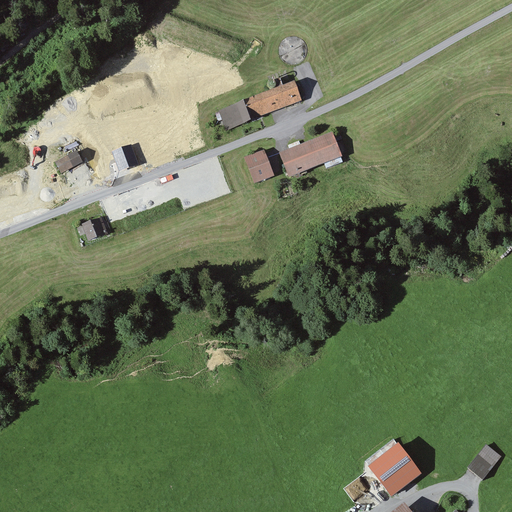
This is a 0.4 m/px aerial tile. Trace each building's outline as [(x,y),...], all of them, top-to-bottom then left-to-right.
[(297,83),(220,114),(228,133),(305,101),(297,83)] [(336,135),(286,159),(297,181),(347,157),(336,135)] [(79,143),(57,154),(63,166),(85,155),(79,143)] [(131,144),(115,150),(122,167),(138,160),(131,144)] [(269,150),(248,160),(260,186),(281,176),(269,150)] [(105,216),(85,225),(92,243),(113,234),(105,216)] [(504,458),(489,446),(471,469),(486,481),(504,458)] [(369,470),(391,501),(422,478),(399,448),(369,470)]
